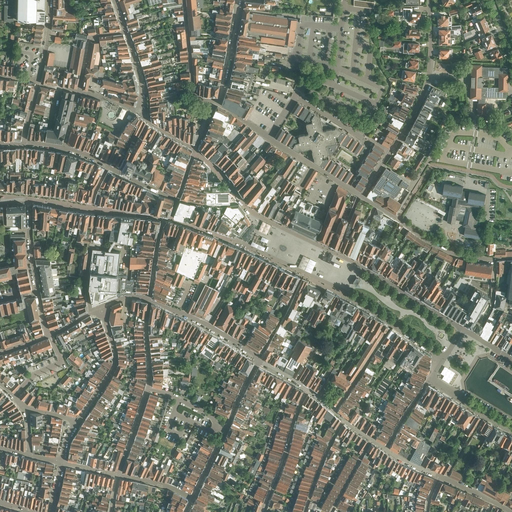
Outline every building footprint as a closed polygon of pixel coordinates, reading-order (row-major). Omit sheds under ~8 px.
[(36,23),(44,23),(44,0),(17,0),(17,12),(16,12),(16,19),(17,19),(17,20),(36,20),(36,23)] [(106,9),(113,8),(110,0),(104,1),(104,9),(102,9),(102,8),(98,8),(99,11),(105,10),(106,10),(106,9)] [(174,9),(182,8),(181,0),(162,0),(161,0),(163,10),(174,8),(174,9)] [(187,9),(195,8),(203,7),(203,1),(186,2),(187,9)] [(271,4),(265,3),(245,1),(244,7),(256,8),(271,9),(271,4)] [(134,7),(133,4),(133,3),(121,7),(124,15),(134,12),(139,10),(138,9),(135,10),(134,7)] [(479,15),(478,13),(482,11),(479,4),(467,9),(468,11),(470,14),(473,13),(473,15),(472,16),(473,18),(479,15)] [(64,8),(53,8),(53,15),(66,16),(66,8),(64,8)] [(177,18),(183,17),(182,8),(174,9),(174,12),(176,12),(176,15),(174,15),(174,17),(176,17),(177,16),(177,18)] [(241,23),(295,31),(297,20),(288,19),(249,13),(249,9),(243,9),(241,23)] [(126,20),(142,16),(141,12),(139,13),(133,15),(133,14),(139,12),(139,10),(134,12),(124,15),(126,20)] [(419,17),(420,13),(408,12),(407,12),(404,12),(404,16),(409,16),(408,21),(412,21),(412,23),(416,23),(416,21),(419,21),(419,20),(420,19),(420,17),(419,17)] [(230,22),(232,16),(216,13),(215,16),(213,16),(212,19),(215,20),(215,19),(217,20),(230,22)] [(189,29),(196,29),(200,28),(200,24),(203,24),(202,19),(200,19),(199,15),(196,15),(188,16),(189,29)] [(449,17),(445,17),(444,15),(439,16),(439,17),(438,17),(438,26),(450,25),(450,20),(449,17)] [(127,24),(138,22),(137,18),(143,17),(142,16),(126,20),(127,24)] [(476,28),(486,23),(484,17),(482,18),(481,16),(475,18),(471,20),(472,22),(475,21),(475,22),(476,25),(475,26),(476,28)] [(57,26),(58,20),(53,20),(52,25),(51,30),(59,31),(63,32),(63,28),(66,29),(67,24),(64,24),(63,27),(57,26)] [(229,28),(230,22),(217,20),(216,25),(229,28)] [(129,30),(139,27),(139,26),(138,22),(127,24),(129,30)] [(293,46),(295,31),(241,23),(239,35),(249,36),(256,37),(261,38),(260,41),(284,44),(293,46)] [(479,36),(484,34),(488,32),(487,30),(489,29),(486,23),(476,28),(476,30),(478,29),(480,33),(478,34),(479,36)] [(439,37),(454,36),(454,30),(448,30),(448,27),(444,27),(444,29),(439,29),(439,37)] [(133,39),(150,34),(150,33),(150,31),(146,32),(144,28),(143,29),(143,30),(131,33),(133,39)] [(419,37),(420,37),(420,35),(420,33),(419,33),(419,31),(418,31),(418,28),(406,28),(406,34),(407,34),(407,37),(412,37),(412,40),(416,40),(416,37),(419,37)] [(184,31),(176,32),(177,40),(185,39),(184,31)] [(135,44),(155,39),(153,40),(153,38),(150,39),(149,36),(150,36),(150,34),(133,39),(135,44)] [(484,43),(493,39),(491,34),(485,36),(484,34),(479,36),(476,37),(478,42),(483,40),(484,43)] [(114,41),(114,40),(113,36),(99,37),(100,46),(106,45),(106,42),(114,41)] [(226,46),(228,39),(219,37),(218,43),(217,43),(217,41),(216,41),(216,40),(214,40),(214,43),(226,46)] [(84,48),(86,41),(77,39),(77,40),(76,44),(75,44),(73,43),(73,45),(75,46),(75,47),(76,47),(76,46),(84,48)] [(152,47),(156,46),(154,43),(156,42),(155,39),(135,44),(138,52),(146,50),(146,48),(152,47)] [(178,47),(179,47),(186,46),(185,39),(177,40),(178,47)] [(214,43),(214,40),(212,39),(210,39),(208,39),(208,41),(210,41),(211,41),(211,44),(210,47),(226,50),(226,46),(214,43)] [(493,39),(484,43),(485,46),(482,47),(483,50),(496,45),(493,39)] [(260,43),(255,42),(238,40),(237,45),(241,46),(251,47),(251,48),(251,49),(254,50),(254,51),(255,51),(256,50),(258,51),(258,50),(265,51),(265,52),(265,49),(259,48),(260,43)] [(418,47),(418,44),(408,43),(403,43),(403,45),(400,44),(400,41),(392,41),(392,46),(400,47),(400,46),(403,47),(403,53),(407,54),(415,54),(415,51),(418,51),(418,50),(419,49),(419,48),(418,47)] [(89,50),(99,52),(98,43),(91,42),(89,50)] [(76,46),(76,47),(71,71),(73,71),(72,72),(75,73),(79,74),(84,48),(76,46)] [(153,52),(152,47),(146,48),(146,50),(138,52),(139,55),(147,53),(151,52),(153,52)] [(226,50),(210,47),(209,47),(209,50),(211,50),(211,53),(212,53),(212,55),(211,56),(224,59),(226,50)] [(452,49),(449,49),(439,49),(439,53),(439,54),(438,54),(438,57),(439,57),(439,58),(448,58),(448,54),(450,54),(452,54),(452,49)] [(500,52),(499,53),(497,49),(490,52),(492,56),(491,56),(493,60),(496,59),(497,60),(498,59),(498,58),(502,56),(500,52)] [(211,56),(212,55),(208,54),(199,51),(199,53),(206,55),(205,57),(207,57),(206,60),(223,63),(224,60),(224,59),(211,56)] [(142,65),(159,61),(158,58),(160,58),(159,55),(152,57),(140,60),(142,65)] [(258,59),(254,58),(251,58),(245,57),(235,56),(234,61),(250,63),(257,64),(263,65),(264,61),(257,60),(258,59)] [(418,60),(416,60),(416,59),(411,58),(411,59),(408,59),(408,62),(406,62),(405,66),(417,68),(417,67),(418,67),(419,66),(418,64),(417,64),(418,60)] [(158,67),(162,66),(160,60),(159,61),(142,65),(144,71),(158,67)] [(250,66),(250,63),(234,61),(233,69),(245,71),(252,72),(258,73),(259,67),(250,66)] [(204,67),(197,65),(193,64),(193,66),(193,70),(199,70),(198,72),(202,73),(204,68),(204,67)] [(211,65),(210,67),(213,68),(212,69),(211,73),(216,73),(216,76),(221,77),(221,75),(222,71),(222,69),(222,68),(212,65),(211,65)] [(485,103),(485,97),(506,98),(506,91),(507,91),(508,73),(506,73),(507,67),(481,66),(481,65),(471,65),(470,98),(478,98),(478,103),(477,103),(477,114),(485,114),(485,103)] [(86,67),(85,75),(90,76),(97,77),(98,72),(99,70),(99,69),(98,69),(93,68),(86,67)] [(202,73),(202,74),(203,74),(203,73),(209,74),(208,78),(210,78),(212,78),(220,80),(221,78),(221,77),(216,76),(216,73),(211,73),(210,72),(210,68),(204,68),(202,73)] [(251,78),(252,72),(245,71),(233,69),(231,73),(251,78)] [(405,70),(404,70),(402,70),(401,78),(403,78),(403,79),(413,80),(413,79),(415,79),(415,77),(414,76),(415,72),(405,70)] [(57,85),(65,86),(68,72),(64,71),(63,76),(61,76),(61,80),(59,79),(58,82),(57,85)] [(76,88),(79,74),(75,73),(74,78),(73,78),(71,87),(76,88)] [(250,83),(251,78),(231,73),(230,78),(250,83)] [(85,75),(82,89),(91,91),(93,86),(88,85),(90,76),(85,75)] [(199,75),(193,75),(194,78),(194,80),(194,83),(198,83),(200,83),(200,80),(200,78),(202,78),(203,75),(199,75)] [(162,79),(147,83),(148,86),(165,82),(165,80),(170,79),(170,76),(167,76),(167,77),(164,78),(164,79),(162,79)] [(102,79),(101,86),(138,94),(138,87),(137,81),(127,81),(127,80),(122,80),(120,80),(118,80),(113,77),(112,80),(114,81),(114,82),(102,79)] [(212,78),(210,96),(217,96),(218,91),(220,81),(220,80),(212,78)] [(249,87),(250,83),(230,78),(229,82),(249,87)] [(176,90),(180,89),(180,86),(184,85),(182,81),(172,83),(173,89),(176,88),(176,90)] [(247,92),(249,87),(229,82),(228,87),(247,92)] [(414,94),(415,94),(416,93),(417,91),(416,90),(417,87),(408,85),(408,84),(402,82),(401,86),(404,87),(403,90),(406,91),(406,92),(410,93),(409,95),(413,97),(414,94)] [(164,90),(168,89),(168,88),(165,88),(164,85),(148,88),(150,93),(165,92),(164,90)] [(30,99),(34,87),(22,86),(21,93),(24,94),(24,97),(30,99)] [(429,92),(438,97),(439,94),(444,96),(445,94),(432,87),(429,92)] [(48,88),(46,94),(46,96),(53,97),(55,89),(48,88)] [(226,93),(241,97),(245,98),(246,96),(242,95),(243,92),(227,88),(226,93)] [(172,96),(177,95),(177,93),(176,94),(175,92),(172,93),(169,94),(168,94),(167,90),(168,90),(168,89),(164,90),(165,92),(150,93),(150,100),(166,97),(171,96),(172,96)] [(107,90),(105,96),(118,101),(120,94),(107,90)] [(46,96),(46,94),(39,92),(37,99),(43,100),(42,101),(45,102),(45,100),(46,96)] [(401,100),(410,105),(410,104),(411,104),(412,102),(413,98),(401,92),(400,95),(403,96),(401,100)] [(444,100),(438,97),(429,92),(426,98),(439,104),(441,105),(444,100)] [(29,104),(30,99),(24,97),(24,94),(21,93),(21,94),(23,94),(22,98),(21,100),(20,99),(20,97),(19,97),(18,101),(21,102),(29,104)] [(245,101),(241,99),(241,97),(226,93),(222,104),(235,112),(239,114),(245,101)] [(125,103),(127,95),(122,94),(120,94),(118,101),(125,103)] [(135,107),(137,98),(127,95),(125,103),(135,107)] [(73,101),(67,99),(61,98),(57,115),(55,126),(47,124),(45,140),(62,143),(65,132),(69,117),(73,101)] [(438,106),(439,104),(426,98),(423,103),(432,108),(434,103),(436,104),(436,105),(438,106)] [(50,104),(45,102),(42,101),(43,100),(37,99),(36,103),(38,104),(45,106),(50,107),(50,104)] [(246,119),(253,106),(245,101),(239,114),(246,119)] [(280,128),(275,137),(291,147),(298,152),(299,151),(299,150),(302,150),(308,149),(308,148),(309,148),(311,149),(312,151),(311,151),(313,157),(314,160),(313,161),(347,183),(347,182),(353,173),(328,157),(328,155),(329,154),(330,154),(332,153),(333,152),(334,151),(335,149),(335,148),(336,147),(336,145),(336,144),(336,142),(338,142),(358,154),(358,153),(362,155),(367,148),(363,146),(364,145),(335,126),(334,128),(332,128),(320,120),(319,119),(320,117),(309,109),(297,102),(291,112),(305,121),(308,132),(307,134),(304,134),(298,135),(298,136),(295,136),(280,128)] [(397,110),(399,111),(406,115),(409,109),(402,105),(399,103),(397,105),(401,107),(400,108),(399,107),(397,107),(396,109),(397,110)] [(434,109),(432,108),(423,103),(421,109),(431,114),(435,116),(436,114),(433,112),(434,109)] [(223,114),(226,116),(228,117),(229,113),(217,106),(215,110),(223,114)] [(399,111),(397,110),(395,109),(392,115),(396,117),(403,120),(406,115),(399,111)] [(428,120),(431,114),(421,109),(418,114),(426,118),(428,120)] [(166,129),(172,133),(171,119),(165,120),(164,110),(160,111),(160,113),(160,116),(161,118),(162,127),(166,129)] [(225,117),(226,116),(223,114),(215,110),(212,116),(228,122),(229,119),(225,117)] [(93,117),(89,116),(83,114),(76,113),(73,123),(78,125),(83,126),(89,128),(91,121),(92,118),(93,117)] [(462,117),(455,113),(453,118),(459,121),(462,117)] [(190,118),(190,142),(195,144),(198,134),(195,134),(195,131),(195,123),(191,124),(190,118),(190,115),(187,115),(187,114),(186,114),(186,118),(186,120),(187,120),(187,118),(190,118)] [(424,123),(426,118),(418,114),(415,119),(427,126),(428,126),(428,125),(426,123),(426,124),(424,123)] [(129,121),(130,121),(136,125),(141,119),(136,115),(129,121)] [(231,124),(228,122),(212,116),(210,123),(225,128),(231,131),(233,128),(235,128),(238,131),(244,124),(236,118),(234,120),(232,123),(231,124)] [(401,124),(403,122),(392,116),(389,122),(399,128),(399,127),(400,127),(401,126),(401,125),(401,124)] [(16,127),(16,128),(20,128),(20,130),(22,130),(23,128),(23,125),(25,118),(20,117),(20,119),(12,117),(11,118),(11,119),(12,119),(12,120),(11,123),(17,124),(16,127)] [(162,127),(161,118),(153,117),(151,117),(151,122),(162,127)] [(132,132),(136,135),(143,121),(141,119),(136,125),(134,129),(132,132)] [(424,131),(427,126),(415,119),(412,125),(423,131),(424,131)] [(128,122),(125,127),(131,131),(131,130),(133,128),(134,129),(136,125),(130,121),(129,122),(128,122)] [(139,136),(146,123),(143,121),(136,135),(139,136)] [(145,140),(152,127),(149,125),(146,123),(139,136),(145,140)] [(227,137),(231,131),(225,128),(210,123),(209,129),(222,135),(223,135),(221,137),(225,139),(227,136),(227,137)] [(241,133),(247,126),(244,124),(238,131),(241,133)] [(76,146),(83,126),(78,125),(77,127),(77,128),(72,145),(76,146)] [(383,126),(396,134),(399,129),(392,125),(391,127),(388,125),(387,127),(384,125),(383,126)] [(421,134),(423,131),(412,125),(409,130),(418,134),(422,137),(423,135),(421,134)] [(86,134),(89,128),(83,126),(76,146),(80,148),(85,136),(86,134)] [(246,132),(249,128),(247,126),(241,133),(243,135),(246,132)] [(394,139),(396,134),(383,126),(382,127),(387,131),(388,132),(386,134),(394,139)] [(72,145),(77,128),(72,127),(67,144),(72,145)] [(131,131),(125,127),(122,131),(129,135),(130,133),(131,131)] [(148,147),(158,131),(152,127),(145,140),(144,141),(146,143),(145,145),(148,147)] [(99,142),(100,141),(100,139),(101,138),(100,138),(101,137),(98,135),(100,129),(96,128),(95,130),(94,129),(90,139),(95,140),(99,142)] [(222,135),(209,129),(208,129),(206,134),(219,140),(221,137),(223,135),(222,135)] [(417,135),(418,134),(409,130),(406,135),(415,140),(417,141),(418,139),(416,138),(417,135)] [(128,135),(129,135),(122,131),(119,137),(125,141),(126,141),(126,140),(127,138),(128,136),(129,135),(128,135)] [(147,151),(151,153),(162,133),(158,131),(148,147),(148,148),(146,148),(145,150),(147,150),(147,151)] [(251,142),(258,135),(254,131),(250,135),(234,153),(222,168),(225,172),(240,155),(243,152),(247,147),(249,145),(251,142)] [(234,153),(250,135),(246,132),(243,135),(235,145),(230,149),(234,153)] [(156,148),(153,154),(156,156),(167,136),(163,134),(163,135),(159,142),(156,148)] [(217,142),(219,140),(206,134),(203,139),(209,142),(210,139),(217,142)] [(391,143),(394,139),(386,134),(385,137),(382,135),(381,137),(391,143)] [(253,152),(255,150),(257,148),(264,140),(258,135),(251,142),(254,145),(250,150),(253,152)] [(413,144),(415,140),(406,135),(403,141),(412,145),(411,146),(418,150),(419,147),(413,144)] [(86,150),(90,139),(85,136),(80,148),(86,150)] [(122,150),(116,164),(117,165),(122,167),(130,172),(142,177),(148,166),(146,165),(147,165),(146,163),(142,161),(146,154),(141,151),(139,150),(142,145),(144,141),(145,141),(145,140),(139,136),(132,148),(129,146),(126,152),(122,150)] [(161,156),(170,138),(167,136),(156,156),(159,157),(163,159),(164,157),(161,156)] [(229,139),(227,137),(227,136),(225,139),(221,137),(219,140),(217,142),(205,155),(208,157),(214,162),(226,149),(228,152),(230,149),(235,145),(232,142),(228,147),(225,145),(225,144),(229,139)] [(391,143),(381,137),(378,142),(388,148),(391,143)] [(117,140),(116,145),(120,147),(123,148),(124,149),(126,144),(125,143),(126,142),(119,138),(117,140)] [(166,154),(173,140),(170,138),(161,156),(164,157),(165,157),(163,156),(164,153),(166,154)] [(89,151),(95,140),(90,139),(86,150),(89,151)] [(201,150),(209,142),(203,139),(200,144),(199,147),(199,148),(201,150)] [(205,155),(217,142),(210,139),(209,142),(201,150),(205,155)] [(94,153),(99,142),(95,140),(89,151),(93,153),(94,153)] [(111,142),(106,140),(105,140),(104,143),(100,141),(99,142),(94,153),(98,156),(103,146),(105,147),(106,145),(108,146),(108,145),(109,145),(111,142)] [(173,155),(175,152),(179,143),(173,140),(166,154),(167,154),(165,157),(167,157),(169,153),(173,155)] [(180,150),(182,145),(179,143),(175,152),(189,159),(190,155),(180,150)] [(367,178),(366,177),(384,149),(374,143),(357,170),(356,169),(355,171),(358,173),(350,184),(360,190),(367,178)] [(399,148),(409,154),(410,155),(412,153),(409,151),(410,148),(402,143),(399,148)] [(105,152),(108,146),(106,145),(105,147),(103,146),(98,156),(102,158),(105,152)] [(180,150),(190,155),(191,151),(182,145),(180,150)] [(271,154),(276,148),(272,146),(267,152),(271,155),(271,154)] [(109,161),(116,164),(122,150),(123,148),(120,147),(119,149),(115,147),(109,161)] [(278,156),(282,152),(276,148),(271,154),(277,157),(277,156),(278,156)] [(409,154),(399,148),(396,152),(394,157),(397,158),(398,156),(400,157),(400,158),(403,160),(404,157),(406,158),(409,154)] [(10,163),(9,149),(4,149),(4,160),(4,171),(6,171),(6,172),(7,172),(10,172),(12,172),(12,169),(8,169),(7,163),(10,163)] [(32,168),(34,149),(29,149),(29,155),(27,155),(27,161),(28,161),(28,168),(32,168),(32,171),(35,171),(37,169),(37,168),(32,168)] [(42,164),(44,150),(38,149),(36,167),(37,167),(37,168),(37,169),(38,169),(39,163),(42,164)] [(234,153),(230,149),(228,152),(226,149),(214,162),(217,164),(222,168),(234,153)] [(52,165),(55,151),(44,150),(42,164),(52,165)] [(62,171),(66,154),(60,152),(57,167),(56,170),(57,170),(62,171)] [(163,159),(163,160),(163,164),(183,173),(185,170),(189,159),(175,152),(173,155),(169,153),(167,157),(165,157),(164,157),(163,159)] [(234,183),(259,157),(253,152),(246,160),(230,177),(234,183)] [(284,161),(289,155),(282,152),(278,156),(284,161)] [(74,171),(79,158),(72,156),(66,154),(62,171),(66,172),(65,176),(69,177),(69,173),(73,174),(74,171)] [(148,166),(142,177),(148,181),(149,181),(155,167),(157,161),(159,157),(156,156),(153,154),(152,154),(148,160),(151,161),(149,166),(148,166)] [(236,186),(264,156),(261,154),(259,157),(234,183),(236,186)] [(230,177),(246,160),(240,155),(225,172),(230,177)] [(279,173),(284,177),(294,163),(296,159),(290,155),(289,155),(284,161),(276,171),(279,173)] [(268,160),(264,156),(236,186),(238,190),(254,173),(256,174),(266,161),(268,160)] [(400,168),(403,163),(394,157),(389,164),(396,169),(398,166),(400,168)] [(79,158),(75,168),(79,169),(80,170),(84,160),(79,158)] [(84,172),(89,162),(84,160),(80,170),(79,169),(77,175),(80,177),(82,172),(82,171),(84,172)] [(205,168),(209,166),(203,161),(201,164),(200,166),(192,164),(190,168),(206,170),(205,168)] [(244,198),(259,180),(269,168),(268,168),(271,165),(266,161),(256,174),(254,173),(238,190),(244,198)] [(90,173),(94,164),(89,162),(84,172),(83,175),(85,176),(85,177),(83,182),(84,183),(85,183),(86,180),(88,177),(90,173)] [(94,176),(99,166),(94,164),(90,173),(93,174),(92,175),(94,176)] [(182,177),(183,173),(163,164),(162,167),(169,170),(170,170),(171,170),(171,172),(182,177)] [(97,175),(100,176),(104,169),(99,166),(94,176),(96,177),(97,175)] [(188,173),(207,176),(205,172),(210,169),(209,166),(205,168),(206,170),(190,168),(188,173)] [(158,186),(163,176),(164,174),(158,171),(159,169),(155,167),(149,181),(158,186)] [(371,188),(371,189),(378,194),(378,193),(382,196),(384,193),(389,196),(392,194),(395,195),(401,186),(406,188),(409,184),(397,175),(397,174),(390,169),(389,171),(386,168),(381,174),(376,182),(372,189),(371,188)] [(304,187),(307,189),(310,184),(317,172),(314,169),(307,181),(307,182),(304,187)] [(19,171),(16,171),(14,171),(14,172),(12,172),(10,172),(10,176),(16,176),(16,179),(18,179),(18,182),(17,186),(14,186),(14,191),(24,192),(24,178),(20,178),(20,172),(19,172),(19,171)] [(109,178),(111,172),(108,171),(100,186),(105,189),(106,187),(105,187),(106,186),(105,185),(107,182),(109,178)] [(278,185),(284,177),(279,173),(276,171),(268,181),(272,185),(268,189),(266,187),(262,192),(265,194),(256,208),(262,212),(279,186),(278,185)] [(128,194),(129,193),(132,183),(117,175),(112,173),(111,172),(109,178),(107,182),(105,185),(106,186),(105,187),(106,187),(105,189),(109,191),(112,184),(119,187),(118,189),(120,190),(121,190),(124,191),(128,193),(128,194)] [(181,181),(182,177),(171,172),(169,175),(181,181)] [(97,184),(100,176),(97,175),(96,177),(94,176),(92,175),(89,181),(91,182),(89,186),(89,187),(90,188),(93,182),(97,184)] [(179,184),(181,181),(169,175),(169,176),(167,176),(167,177),(169,178),(168,180),(176,183),(177,183),(179,184)] [(169,178),(167,177),(166,178),(163,176),(158,186),(164,189),(173,194),(175,194),(176,194),(177,192),(179,184),(177,183),(176,183),(168,180),(169,178)] [(38,193),(39,183),(37,183),(37,181),(34,181),(34,179),(31,179),(30,193),(38,193)] [(265,213),(287,180),(286,179),(281,187),(279,186),(262,212),(265,213)] [(247,201),(262,182),(259,180),(244,198),(247,201)] [(283,194),(290,182),(287,180),(265,213),(269,216),(270,216),(283,194)] [(17,186),(18,182),(15,182),(15,181),(10,181),(10,191),(14,191),(14,186),(17,186)] [(75,200),(78,183),(68,181),(68,182),(65,198),(75,200)] [(84,202),(85,194),(86,189),(84,188),(84,187),(81,186),(83,182),(81,181),(81,183),(80,189),(78,200),(84,202)] [(250,204),(259,193),(265,185),(262,182),(247,201),(250,204)] [(278,220),(294,191),(293,191),(296,186),(290,182),(283,194),(286,197),(274,218),(278,220)] [(47,195),(49,184),(46,183),(46,184),(39,183),(38,193),(39,194),(47,195)] [(137,200),(138,199),(143,187),(132,183),(129,193),(131,194),(131,196),(132,196),(132,198),(132,200),(130,200),(126,200),(127,198),(126,197),(128,193),(124,191),(123,195),(124,196),(123,200),(124,201),(126,201),(124,209),(135,211),(140,212),(142,202),(141,201),(140,203),(134,202),(134,199),(137,200)] [(465,189),(465,191),(463,191),(464,186),(445,183),(443,195),(454,197),(452,205),(451,205),(448,222),(455,223),(456,219),(464,221),(464,226),(466,226),(464,235),(481,238),(482,231),(476,230),(478,219),(477,219),(479,206),(480,204),(485,205),(486,195),(470,192),(468,192),(468,190),(465,189)] [(89,187),(89,186),(88,185),(87,189),(86,189),(85,194),(92,195),(93,191),(94,189),(90,188),(89,187)] [(209,190),(204,188),(202,188),(202,189),(185,185),(184,188),(206,193),(208,193),(209,190)] [(338,186),(317,238),(324,241),(344,189),(338,186)] [(156,203),(158,195),(143,187),(138,199),(152,202),(156,203)] [(208,193),(206,193),(184,188),(183,191),(203,196),(205,197),(206,197),(210,197),(210,194),(208,193)] [(330,244),(340,218),(348,198),(345,196),(348,192),(344,189),(324,241),(330,244)] [(377,195),(378,194),(378,193),(371,189),(366,196),(373,201),(377,195)] [(202,200),(203,196),(183,191),(180,198),(186,200),(203,204),(210,205),(211,202),(206,201),(202,200)] [(295,203),(300,195),(298,194),(297,195),(296,195),(297,193),(294,191),(278,220),(281,221),(293,201),(295,203)] [(250,204),(256,208),(265,194),(262,192),(260,194),(259,193),(250,204)] [(112,207),(115,194),(115,193),(113,193),(113,194),(112,194),(111,196),(112,196),(112,199),(109,198),(108,197),(106,206),(112,207)] [(270,216),(274,218),(286,197),(283,194),(270,216)] [(159,215),(162,202),(164,197),(158,195),(156,203),(152,202),(149,213),(153,213),(159,215)] [(288,225),(288,224),(296,209),(301,201),(303,197),(300,195),(295,203),(293,201),(281,221),(288,225)] [(379,205),(384,198),(380,195),(379,197),(377,195),(373,201),(379,205)] [(401,204),(389,196),(387,199),(383,207),(395,214),(401,204)] [(162,202),(172,205),(173,200),(171,199),(170,199),(164,197),(162,202)] [(149,213),(152,202),(138,199),(137,200),(141,201),(142,202),(140,212),(149,213)] [(185,215),(190,204),(189,203),(179,201),(174,212),(173,216),(174,218),(182,220),(183,215),(185,215)] [(296,209),(288,224),(288,225),(287,226),(315,239),(315,238),(322,221),(321,221),(322,219),(323,219),(326,213),(320,210),(320,211),(318,210),(320,207),(307,201),(306,203),(301,201),(296,209)] [(169,216),(172,205),(162,202),(159,215),(166,217),(169,216)] [(196,224),(203,206),(195,204),(193,204),(193,205),(190,204),(185,215),(183,215),(182,220),(196,224)] [(221,217),(214,230),(225,234),(228,235),(229,235),(235,237),(236,234),(239,236),(247,226),(251,224),(245,214),(245,213),(239,204),(238,204),(229,205),(227,205),(223,213),(224,213),(222,215),(222,216),(221,217)] [(7,207),(6,207),(6,214),(6,226),(17,226),(18,226),(25,226),(25,214),(25,205),(24,205),(16,206),(7,207)] [(50,219),(52,207),(47,207),(40,206),(39,218),(37,228),(45,230),(47,219),(50,219)] [(208,210),(208,208),(203,206),(196,224),(201,225),(208,210)] [(204,226),(211,212),(210,211),(211,207),(209,206),(208,208),(208,210),(201,225),(204,226)] [(57,224),(60,209),(52,207),(50,219),(47,219),(45,230),(48,230),(49,223),(57,224)] [(65,223),(68,210),(60,209),(57,224),(57,227),(60,228),(61,225),(61,224),(61,222),(65,223)] [(222,216),(222,215),(219,214),(220,213),(220,209),(217,209),(216,210),(216,211),(218,213),(211,228),(214,230),(221,217),(222,216)] [(357,220),(360,211),(355,209),(349,225),(351,226),(355,227),(357,220)] [(379,221),(383,213),(376,209),(372,218),(379,221)] [(68,231),(73,211),(68,210),(65,223),(64,228),(67,228),(65,236),(67,237),(68,231)] [(74,232),(78,212),(73,211),(68,231),(74,232)] [(207,227),(211,228),(218,213),(216,211),(216,212),(216,213),(216,214),(214,214),(207,227)] [(80,226),(83,213),(78,212),(74,232),(73,233),(73,235),(76,235),(77,226),(80,226)] [(207,227),(214,214),(215,213),(211,212),(204,226),(207,227)] [(87,226),(89,214),(83,213),(80,226),(79,230),(79,234),(77,239),(83,241),(87,241),(90,242),(91,233),(86,232),(87,229),(86,229),(87,226)] [(342,214),(330,244),(336,247),(348,217),(342,214)] [(104,227),(105,216),(97,215),(95,226),(95,229),(94,235),(93,241),(94,243),(102,244),(103,236),(101,236),(100,237),(98,237),(98,236),(96,235),(96,232),(99,233),(99,232),(103,233),(104,227)] [(105,216),(104,227),(104,230),(110,231),(113,216),(105,216)] [(116,240),(121,217),(113,216),(111,228),(109,239),(116,241),(116,240)] [(124,242),(128,217),(121,217),(116,240),(124,242)] [(139,227),(140,219),(128,217),(124,242),(131,243),(133,236),(129,236),(130,231),(134,231),(134,232),(137,233),(138,227),(139,227)] [(144,229),(146,219),(140,219),(139,227),(138,227),(137,233),(136,235),(138,236),(140,230),(141,229),(144,229)] [(149,235),(152,220),(146,219),(144,229),(143,235),(149,235)] [(142,240),(155,241),(156,236),(159,225),(160,221),(152,220),(149,235),(143,235),(142,235),(142,236),(142,240)] [(363,222),(357,220),(355,227),(350,238),(344,251),(349,254),(362,224),(363,222)] [(168,240),(172,222),(168,221),(168,223),(166,223),(163,228),(161,237),(168,240)] [(172,248),(180,225),(172,222),(168,240),(167,243),(170,245),(169,246),(169,247),(172,248)] [(360,243),(362,239),(364,234),(365,232),(368,226),(362,224),(349,254),(355,257),(360,243)] [(180,241),(185,227),(180,225),(172,248),(178,250),(180,241)] [(350,230),(351,226),(349,225),(344,237),(345,237),(344,240),(342,240),(340,239),(337,248),(338,249),(344,251),(350,238),(347,236),(347,235),(348,236),(349,233),(350,233),(351,230),(350,230)] [(182,255),(191,229),(185,227),(180,241),(178,250),(178,251),(178,252),(177,254),(182,255)] [(182,273),(198,231),(191,229),(182,255),(179,264),(176,271),(182,273)] [(416,236),(408,230),(405,235),(412,241),(416,236)] [(189,276),(205,234),(198,231),(182,273),(185,275),(189,276)] [(202,264),(213,236),(205,234),(189,276),(193,278),(200,263),(202,264)] [(208,262),(218,239),(213,236),(202,264),(200,263),(193,278),(194,279),(193,282),(198,284),(199,281),(204,270),(207,264),(208,262)] [(423,246),(425,242),(420,239),(416,236),(413,241),(422,247),(422,246),(423,246)] [(167,243),(168,240),(161,237),(160,243),(169,246),(170,245),(167,243)] [(212,264),(222,241),(218,239),(208,262),(212,264)] [(370,266),(375,256),(379,247),(369,242),(362,239),(360,243),(355,257),(370,266)] [(90,242),(87,241),(86,245),(83,247),(79,274),(80,275),(85,276),(86,265),(87,257),(88,253),(89,244),(89,242),(90,242)] [(217,268),(228,243),(222,241),(212,264),(211,265),(217,268)] [(422,246),(422,247),(421,248),(425,251),(427,248),(428,249),(431,245),(425,242),(423,246),(422,246)] [(136,244),(134,244),(131,243),(130,247),(136,248),(136,249),(139,250),(153,252),(154,246),(143,245),(140,245),(140,244),(136,243),(136,244)] [(169,247),(169,246),(160,243),(159,248),(169,251),(177,254),(178,252),(172,250),(169,249),(169,247)] [(223,270),(234,246),(228,243),(217,268),(213,277),(218,279),(223,270)] [(384,260),(388,253),(391,249),(387,247),(387,246),(385,245),(381,243),(379,247),(375,256),(384,260)] [(494,247),(496,247),(496,243),(487,243),(487,253),(493,253),(494,247)] [(34,248),(35,256),(40,256),(40,253),(42,253),(42,245),(39,246),(35,246),(35,248),(34,248)] [(236,258),(240,248),(234,246),(223,270),(218,279),(216,285),(214,289),(205,284),(196,301),(190,313),(204,318),(207,312),(208,313),(213,302),(214,302),(219,291),(222,285),(228,275),(229,273),(229,272),(236,258)] [(66,261),(72,262),(75,249),(69,248),(66,261)] [(240,260),(244,250),(240,248),(236,258),(229,272),(233,274),(238,266),(237,266),(240,260)] [(133,280),(131,279),(126,279),(127,276),(124,275),(124,273),(123,273),(123,270),(118,269),(120,252),(92,249),(89,272),(90,273),(88,288),(92,305),(120,294),(120,293),(125,293),(131,292),(132,284),(132,283),(133,280)] [(238,276),(250,253),(244,250),(240,260),(237,266),(238,266),(233,274),(237,276),(237,277),(236,279),(238,277),(238,276)] [(170,256),(167,255),(158,252),(157,256),(158,257),(158,260),(165,261),(165,259),(169,260),(170,256)] [(393,280),(406,262),(406,261),(403,259),(401,258),(403,254),(401,252),(401,253),(398,258),(395,262),(390,269),(386,276),(387,276),(393,280)] [(245,280),(258,257),(254,255),(250,253),(238,276),(238,277),(236,279),(232,287),(229,292),(233,294),(236,291),(239,292),(239,291),(244,283),(245,280)] [(382,274),(393,256),(391,255),(391,254),(388,253),(384,260),(378,271),(382,274)] [(453,257),(446,253),(444,259),(443,259),(450,263),(453,257)] [(175,262),(177,255),(174,254),(171,263),(167,261),(167,262),(174,265),(175,262)] [(313,265),(314,262),(301,256),(300,259),(313,265)] [(378,271),(384,260),(375,256),(370,266),(378,271)] [(395,262),(398,258),(396,256),(394,259),(392,258),(393,256),(382,274),(386,276),(390,269),(395,262)] [(152,258),(135,257),(130,257),(129,269),(136,269),(151,268),(152,258)] [(251,282),(263,260),(258,257),(245,280),(244,283),(239,291),(239,292),(242,293),(241,294),(239,297),(242,298),(245,292),(248,287),(250,284),(251,282)] [(16,272),(27,269),(26,267),(27,266),(26,259),(15,260),(15,264),(9,265),(11,273),(16,272)] [(405,278),(413,269),(417,262),(414,259),(413,260),(410,265),(406,262),(393,280),(401,285),(405,278)] [(455,264),(454,265),(464,267),(466,261),(458,259),(455,264)] [(174,265),(167,262),(167,263),(158,260),(157,263),(157,264),(175,271),(176,271),(179,264),(175,262),(174,265)] [(252,295),(252,294),(255,289),(256,287),(261,276),(269,262),(263,260),(251,282),(250,284),(248,287),(245,292),(242,298),(248,301),(250,297),(251,297),(252,295)] [(405,287),(423,261),(416,271),(413,269),(405,278),(401,285),(405,287)] [(411,291),(425,272),(422,270),(427,264),(423,261),(405,287),(406,288),(411,291)] [(473,261),(467,261),(465,273),(491,276),(493,265),(488,264),(488,263),(485,263),(475,262),(475,261),(473,261)] [(504,269),(506,269),(506,261),(503,261),(497,261),(497,273),(504,273),(504,269)] [(261,285),(272,264),(269,262),(261,276),(263,277),(260,283),(260,284),(261,285)] [(174,274),(175,271),(157,264),(156,271),(163,274),(163,272),(165,273),(166,270),(168,272),(174,274)] [(270,278),(276,266),(272,264),(261,285),(259,289),(259,290),(262,291),(261,293),(263,294),(265,290),(264,290),(266,287),(269,281),(270,278)] [(12,277),(11,273),(9,265),(2,267),(5,278),(12,277)] [(213,277),(217,268),(211,265),(208,274),(213,277)] [(271,282),(279,267),(276,266),(270,278),(269,281),(266,287),(268,289),(270,285),(271,282)] [(270,297),(276,285),(284,270),(279,267),(271,282),(274,284),(274,285),(273,285),(272,286),(270,285),(268,289),(264,296),(265,297),(264,298),(268,301),(270,298),(271,299),(271,298),(270,297)] [(17,278),(29,276),(27,269),(16,272),(17,278)] [(284,295),(286,290),(294,275),(289,273),(284,270),(276,285),(281,288),(280,290),(281,291),(279,296),(281,297),(282,294),(284,295)] [(431,304),(441,289),(442,287),(437,284),(439,280),(435,278),(437,275),(438,275),(439,275),(441,272),(438,270),(434,277),(430,284),(421,298),(431,304)] [(185,275),(182,273),(176,271),(175,271),(174,274),(173,277),(163,274),(156,271),(156,275),(180,286),(185,275)] [(415,294),(427,274),(425,272),(411,291),(415,294)] [(421,298),(430,284),(426,281),(430,275),(427,274),(415,294),(421,298)] [(179,288),(180,286),(156,275),(155,279),(174,288),(174,286),(179,288)] [(228,275),(222,285),(226,287),(229,281),(230,282),(232,277),(228,275)] [(286,290),(291,293),(292,291),(295,286),(298,279),(299,277),(294,275),(286,290)] [(19,285),(30,283),(29,276),(17,278),(19,285)] [(294,297),(289,305),(295,308),(307,284),(308,281),(302,278),(297,288),(294,297)] [(362,278),(356,278),(354,283),(356,287),(361,287),(364,283),(362,278)] [(175,288),(174,288),(155,279),(154,283),(169,291),(170,290),(170,289),(174,290),(175,288)] [(30,283),(19,285),(20,292),(32,290),(30,283)] [(147,292),(149,284),(132,283),(132,284),(133,284),(133,288),(133,292),(136,292),(147,292)] [(173,292),(170,290),(169,291),(154,283),(153,288),(166,294),(167,293),(167,292),(172,294),(173,292)] [(84,284),(79,284),(74,284),(74,285),(71,285),(71,288),(74,288),(74,293),(85,294),(84,289),(84,284)] [(307,284),(295,308),(301,310),(299,314),(306,317),(311,307),(312,305),(313,306),(320,291),(307,284)] [(439,308),(450,291),(452,287),(450,286),(449,288),(447,286),(444,291),(441,289),(431,304),(439,308)] [(450,291),(439,308),(443,311),(447,314),(459,321),(470,327),(477,332),(478,332),(478,333),(479,333),(483,327),(483,326),(482,326),(482,325),(479,324),(479,322),(475,320),(489,296),(476,288),(475,287),(475,288),(470,296),(474,299),(468,309),(455,301),(454,304),(450,301),(455,293),(450,291)] [(166,295),(166,294),(153,288),(153,292),(165,298),(165,296),(170,298),(171,297),(166,295)] [(290,296),(291,293),(286,290),(284,295),(282,294),(281,297),(279,299),(286,303),(290,296)] [(327,306),(333,294),(326,290),(321,299),(319,302),(327,306)] [(504,301),(505,292),(496,290),(496,294),(495,299),(495,300),(495,303),(494,307),(493,308),(495,309),(496,309),(496,308),(503,310),(505,301),(504,301)] [(42,299),(52,297),(61,296),(60,293),(56,294),(55,291),(43,293),(41,293),(42,299)] [(167,299),(165,298),(153,292),(151,298),(165,304),(167,299)] [(86,301),(85,294),(74,293),(75,298),(75,299),(71,300),(71,303),(73,302),(76,302),(76,303),(86,301)] [(332,302),(336,295),(333,294),(327,306),(328,306),(330,307),(333,302),(332,302)] [(330,314),(339,297),(336,295),(332,302),(333,302),(330,307),(327,313),(330,314)] [(30,322),(39,319),(34,298),(26,299),(24,296),(16,300),(19,310),(27,306),(30,322)] [(334,322),(345,300),(340,297),(328,318),(334,322)] [(19,310),(16,300),(16,299),(9,301),(12,312),(19,310)] [(190,313),(196,301),(191,299),(186,311),(190,313)] [(345,300),(334,322),(339,325),(342,320),(347,323),(349,320),(349,319),(356,306),(345,300)] [(5,314),(12,312),(9,301),(3,302),(5,314)] [(75,311),(87,306),(86,301),(76,303),(76,302),(73,302),(70,304),(71,305),(74,304),(75,310),(75,311)] [(144,322),(145,318),(146,308),(147,302),(141,301),(138,321),(138,322),(144,322)] [(216,304),(214,302),(213,302),(208,313),(207,312),(204,318),(204,319),(209,322),(213,316),(219,305),(216,303),(216,304)] [(110,324),(122,325),(123,323),(123,320),(119,319),(120,316),(121,312),(116,311),(116,309),(122,307),(120,303),(112,306),(109,320),(110,324)] [(153,324),(156,306),(151,303),(148,323),(153,324)] [(53,307),(44,309),(45,314),(54,312),(53,309),(59,307),(59,306),(60,309),(62,309),(61,304),(57,305),(53,306),(53,307)] [(237,309),(227,304),(224,308),(224,309),(215,325),(220,328),(224,330),(232,317),(236,309),(236,310),(237,309)] [(289,305),(285,314),(291,316),(296,319),(299,314),(301,310),(295,308),(289,305)] [(310,319),(309,321),(314,324),(317,320),(320,321),(321,320),(320,319),(325,309),(318,305),(316,309),(311,320),(310,319)] [(75,311),(75,310),(72,311),(67,313),(69,317),(74,314),(73,313),(75,312),(78,317),(87,311),(87,306),(75,311)] [(345,337),(361,309),(356,306),(349,320),(346,326),(343,324),(340,329),(346,332),(344,334),(343,335),(345,337)] [(215,325),(224,309),(220,307),(215,314),(210,322),(215,325)] [(311,307),(306,317),(310,319),(311,320),(316,309),(312,307),(311,307)] [(493,313),(495,309),(493,308),(493,309),(490,316),(487,320),(494,324),(497,320),(492,317),(494,313),(493,313)] [(279,318),(271,314),(269,313),(270,312),(264,309),(262,312),(264,313),(262,317),(259,315),(258,317),(259,318),(261,319),(262,318),(264,319),(264,320),(274,327),(276,324),(279,318)] [(364,322),(369,314),(361,309),(345,337),(349,340),(356,329),(359,331),(365,323),(364,322)] [(165,324),(168,312),(165,310),(160,325),(160,326),(159,328),(158,335),(160,335),(160,334),(163,335),(165,328),(167,329),(168,326),(165,324)] [(48,323),(56,320),(55,316),(59,315),(58,312),(46,316),(48,323)] [(491,340),(500,326),(503,321),(500,320),(502,316),(503,317),(504,316),(505,317),(507,313),(503,312),(501,316),(498,321),(498,320),(495,325),(495,326),(493,329),(488,338),(491,340)] [(172,327),(176,316),(172,314),(168,326),(167,329),(166,332),(168,333),(170,328),(170,327),(172,327)] [(285,314),(284,317),(291,321),(287,328),(292,332),(294,328),(296,328),(297,326),(298,327),(300,324),(297,323),(295,321),(296,319),(291,316),(285,314)] [(362,335),(373,316),(369,314),(364,322),(365,323),(359,331),(358,333),(362,335)] [(78,323),(81,328),(93,321),(90,316),(78,323)] [(179,332),(183,319),(179,318),(176,316),(172,327),(171,329),(174,330),(179,332)] [(246,326),(250,320),(244,316),(243,319),(242,321),(240,324),(239,325),(233,336),(236,338),(238,338),(241,333),(242,330),(243,331),(246,327),(246,326)] [(371,330),(378,320),(373,316),(362,335),(359,339),(358,341),(361,343),(366,334),(368,330),(369,328),(371,330)] [(232,317),(224,330),(228,333),(235,318),(232,317)] [(284,317),(279,325),(287,329),(287,328),(291,321),(284,317)] [(239,325),(240,324),(242,321),(243,319),(241,318),(237,324),(235,323),(229,333),(233,336),(239,325)] [(270,332),(274,327),(264,320),(264,319),(262,318),(261,319),(259,318),(257,322),(259,324),(270,332)] [(185,331),(190,323),(187,321),(183,319),(179,332),(181,333),(181,334),(182,334),(183,333),(183,332),(184,332),(185,331)] [(252,319),(251,321),(253,322),(251,325),(254,326),(268,335),(270,332),(259,324),(257,322),(252,319)] [(56,320),(48,323),(50,329),(62,325),(61,323),(58,324),(56,320)] [(94,328),(102,324),(100,320),(89,326),(91,329),(92,329),(94,328)] [(379,328),(382,323),(378,320),(371,330),(366,338),(367,338),(366,340),(370,343),(374,336),(378,331),(380,328),(379,328)] [(492,328),(494,324),(487,320),(483,326),(483,327),(479,333),(488,338),(493,329),(492,328)] [(501,333),(505,327),(508,322),(507,321),(505,325),(504,325),(503,327),(500,326),(491,340),(495,343),(501,333)] [(84,333),(81,328),(78,323),(72,327),(75,333),(80,330),(82,334),(84,333)] [(153,327),(153,324),(148,323),(148,328),(148,334),(149,335),(155,335),(158,335),(159,328),(156,328),(153,327)] [(185,338),(193,325),(190,323),(185,331),(184,332),(183,332),(183,333),(182,334),(181,334),(179,338),(184,341),(185,338)] [(355,365),(360,368),(388,326),(382,323),(379,328),(380,328),(378,331),(374,336),(370,343),(355,364),(355,365)] [(29,332),(42,329),(40,324),(33,326),(29,327),(27,327),(29,332)] [(123,330),(122,325),(110,324),(113,335),(122,333),(121,330),(123,330)] [(20,335),(22,342),(29,339),(25,332),(24,328),(23,325),(20,326),(21,329),(19,329),(20,334),(20,335)] [(187,343),(196,326),(193,325),(185,338),(187,339),(185,342),(183,341),(182,345),(185,347),(187,343)] [(279,325),(276,332),(283,336),(287,329),(279,325)] [(511,326),(511,325),(509,329),(505,335),(498,345),(507,350),(511,341),(511,332),(511,331),(511,329),(511,326)] [(192,341),(199,328),(196,326),(187,343),(190,344),(192,341)] [(252,330),(251,330),(254,332),(266,339),(268,335),(254,326),(252,330)] [(76,335),(75,333),(72,327),(65,331),(70,340),(70,341),(71,340),(69,336),(72,335),(73,337),(76,335)] [(95,330),(93,331),(89,333),(88,334),(88,336),(95,333),(96,335),(105,332),(103,327),(95,330)] [(505,335),(509,329),(507,328),(506,328),(505,327),(501,333),(495,343),(498,345),(505,335)] [(196,344),(198,340),(203,330),(199,328),(192,341),(190,344),(186,351),(185,354),(189,356),(190,354),(191,353),(188,351),(193,342),(194,343),(193,345),(194,346),(196,344)] [(247,328),(244,331),(263,343),(266,339),(247,328)] [(42,329),(29,332),(30,335),(34,334),(35,337),(43,334),(42,329)] [(388,342),(395,332),(391,329),(387,335),(382,343),(381,344),(384,345),(382,348),(382,349),(383,350),(388,342)] [(202,343),(207,333),(203,330),(198,340),(199,341),(198,343),(196,348),(198,349),(202,343)] [(68,341),(70,340),(65,331),(60,334),(64,341),(67,340),(68,341)] [(96,341),(106,336),(105,332),(94,337),(96,341)] [(276,332),(271,340),(280,345),(283,341),(285,342),(285,341),(289,343),(290,341),(283,336),(276,332)] [(392,345),(399,334),(395,332),(388,342),(392,345)] [(123,342),(123,341),(120,342),(120,341),(125,340),(125,338),(124,338),(123,333),(122,333),(113,335),(115,340),(115,343),(123,342)] [(201,352),(212,335),(207,333),(202,343),(204,344),(203,345),(202,344),(199,348),(202,350),(201,352)] [(246,336),(243,334),(241,333),(238,338),(242,341),(245,337),(246,336)] [(66,345),(64,341),(60,334),(56,335),(64,350),(65,349),(68,348),(66,345)] [(247,334),(245,337),(261,346),(263,344),(247,334)] [(396,348),(403,337),(399,334),(392,345),(386,354),(385,355),(389,358),(391,355),(396,348)] [(12,345),(22,342),(20,335),(10,338),(12,345)] [(204,354),(215,337),(212,335),(201,352),(204,354)] [(97,344),(107,339),(106,336),(96,341),(97,344)] [(207,356),(219,339),(215,337),(204,354),(207,356)] [(258,351),(261,347),(248,338),(245,337),(242,341),(241,343),(244,345),(247,346),(248,347),(251,349),(252,347),(258,351)] [(402,350),(409,342),(403,337),(396,348),(401,352),(402,350)] [(43,340),(47,349),(52,347),(48,338),(43,340)] [(291,355),(283,370),(286,372),(304,342),(298,338),(295,344),(294,346),(292,349),(289,354),(291,355)] [(99,349),(109,344),(107,339),(97,344),(99,349)] [(211,359),(222,341),(219,339),(207,356),(211,359)] [(271,340),(269,345),(274,347),(276,348),(278,349),(279,349),(280,350),(280,349),(281,348),(283,349),(282,350),(284,351),(286,352),(289,354),(292,349),(291,348),(290,350),(283,345),(282,347),(281,346),(280,345),(271,340)] [(214,361),(226,343),(222,341),(211,359),(214,361)] [(304,342),(286,372),(290,374),(292,375),(294,371),(293,370),(295,366),(296,367),(300,360),(301,361),(304,356),(306,357),(310,349),(312,350),(313,348),(311,347),(312,346),(304,342)] [(406,353),(413,344),(409,342),(402,350),(401,352),(399,355),(401,356),(403,357),(406,353)] [(221,357),(222,356),(229,345),(226,343),(214,361),(213,361),(212,364),(215,365),(216,364),(218,362),(216,361),(219,357),(218,357),(219,356),(221,357)] [(33,354),(37,352),(34,344),(29,346),(33,354)] [(97,356),(100,354),(110,348),(109,344),(99,349),(100,351),(95,354),(97,356)] [(420,356),(423,352),(413,344),(406,353),(403,357),(400,361),(400,362),(410,368),(409,369),(407,372),(407,371),(404,376),(406,377),(408,374),(409,372),(409,371),(411,370),(411,369),(412,368),(414,365),(415,363),(417,360),(420,356)] [(225,358),(232,348),(229,345),(222,356),(225,358)] [(27,347),(22,349),(25,358),(31,356),(27,347)] [(272,351),(270,354),(274,355),(274,354),(275,355),(270,363),(274,365),(280,355),(278,354),(278,353),(280,350),(279,349),(278,349),(276,348),(274,347),(272,351)] [(102,357),(111,351),(110,348),(100,354),(102,357)] [(229,361),(236,350),(232,348),(225,358),(223,361),(225,363),(226,362),(228,360),(229,361)] [(25,359),(25,358),(22,349),(17,350),(19,357),(22,357),(23,360),(25,359)] [(380,354),(382,352),(378,349),(374,354),(381,359),(383,356),(380,354)] [(233,363),(239,352),(236,350),(229,361),(233,363)] [(108,358),(113,356),(111,351),(102,357),(100,358),(98,360),(99,361),(98,362),(99,363),(104,361),(105,361),(106,360),(108,358)] [(280,355),(274,365),(277,367),(286,352),(284,351),(283,354),(282,353),(280,356),(280,355)] [(15,360),(14,359),(12,352),(7,354),(10,361),(11,364),(16,362),(15,360)] [(71,362),(77,356),(72,352),(67,358),(71,362)] [(236,365),(242,354),(239,352),(233,363),(232,364),(234,365),(231,370),(233,371),(236,365)] [(286,352),(277,367),(280,368),(289,354),(286,352)] [(420,356),(430,362),(430,357),(423,352),(420,356)] [(264,353),(262,358),(263,359),(263,360),(266,361),(267,360),(270,363),(275,355),(274,354),(274,355),(270,354),(270,355),(264,353)] [(7,354),(2,356),(5,363),(7,362),(8,365),(11,364),(10,361),(7,354)] [(235,372),(238,373),(239,370),(246,357),(242,354),(236,365),(238,367),(237,368),(235,372)] [(289,354),(280,368),(282,370),(283,370),(291,355),(289,354)] [(377,364),(381,359),(374,354),(371,360),(377,364)] [(389,369),(391,367),(394,363),(396,359),(391,355),(389,358),(386,360),(383,364),(389,369)] [(81,369),(82,368),(83,366),(85,363),(83,362),(77,356),(71,362),(77,368),(78,367),(81,369)] [(429,367),(430,362),(420,356),(417,360),(419,361),(429,367)] [(239,370),(247,374),(253,362),(253,360),(246,357),(239,370)] [(298,367),(293,376),(297,378),(305,366),(307,362),(306,362),(308,359),(305,357),(301,363),(298,367)] [(129,361),(126,361),(124,361),(118,360),(118,365),(125,368),(127,364),(128,364),(129,361)] [(107,362),(105,361),(104,361),(99,363),(99,364),(108,370),(110,366),(111,365),(111,364),(111,363),(108,361),(107,362)] [(429,367),(419,361),(418,364),(415,363),(414,365),(427,372),(429,367)] [(99,363),(98,362),(97,362),(94,363),(99,366),(98,368),(106,373),(108,370),(99,364),(99,363)] [(305,366),(297,378),(300,380),(306,369),(309,364),(307,362),(305,366)] [(355,365),(355,364),(351,362),(345,372),(350,375),(348,379),(351,381),(360,368),(355,365)] [(306,369),(300,380),(303,382),(310,370),(313,366),(309,364),(306,369)] [(125,369),(125,368),(118,365),(116,370),(115,371),(121,373),(123,368),(125,369)] [(427,372),(414,365),(412,368),(413,369),(417,371),(418,371),(426,376),(427,372)] [(310,370),(303,382),(307,385),(310,381),(313,375),(314,373),(317,369),(313,366),(310,370)] [(103,376),(106,373),(98,368),(96,371),(95,371),(103,376)] [(258,380),(264,370),(260,368),(258,369),(253,378),(258,380)] [(424,379),(426,376),(418,371),(417,371),(413,369),(412,368),(411,369),(411,370),(412,371),(411,372),(424,379)] [(95,371),(96,371),(92,369),(91,371),(88,369),(87,371),(101,379),(103,376),(95,371)] [(261,381),(267,372),(264,370),(258,380),(259,381),(258,382),(261,384),(262,382),(261,381)] [(99,382),(101,379),(87,371),(86,374),(99,382)] [(370,378),(372,375),(364,371),(360,377),(358,380),(365,385),(367,381),(369,382),(371,379),(370,378)] [(265,384),(271,374),(267,372),(261,381),(262,382),(261,384),(264,387),(265,384)] [(350,383),(337,375),(331,372),(327,379),(331,381),(342,387),(346,390),(350,383)] [(424,379),(411,372),(411,373),(409,372),(408,374),(422,383),(424,379)] [(317,377),(311,387),(314,389),(322,377),(323,376),(324,374),(322,373),(321,375),(320,377),(318,376),(317,377)] [(97,385),(99,382),(86,374),(85,376),(89,378),(88,380),(97,385)] [(121,378),(120,377),(113,374),(111,378),(118,382),(122,384),(123,381),(120,379),(121,378)] [(275,376),(271,374),(265,384),(266,385),(263,389),(267,391),(268,388),(275,376)] [(420,387),(422,383),(408,374),(406,377),(404,376),(402,380),(404,381),(403,382),(405,384),(405,385),(417,393),(417,392),(419,388),(420,387)] [(4,384),(9,379),(10,378),(8,375),(7,377),(5,375),(0,381),(4,384)] [(310,381),(307,385),(311,387),(317,377),(314,376),(313,375),(310,381)] [(234,379),(232,378),(230,376),(228,379),(229,379),(241,385),(242,382),(234,379)] [(277,389),(282,380),(275,376),(268,388),(271,390),(270,393),(272,394),(274,391),(275,392),(277,389)] [(66,383),(74,387),(75,385),(66,379),(64,377),(60,382),(65,385),(66,383)] [(145,382),(142,381),(135,378),(132,377),(132,378),(130,377),(130,378),(135,380),(135,382),(145,386),(145,382)] [(253,378),(253,377),(249,385),(257,389),(258,386),(260,387),(261,384),(258,382),(259,381),(258,380),(253,378)] [(322,377),(314,389),(317,392),(324,381),(325,380),(322,377)] [(126,386),(122,384),(118,382),(111,378),(109,382),(117,387),(118,385),(125,389),(125,387),(126,386)] [(9,388),(17,382),(16,381),(14,379),(12,381),(9,379),(4,384),(9,388)] [(237,392),(241,385),(229,379),(227,382),(223,381),(221,385),(230,389),(237,392)] [(330,382),(326,379),(318,393),(322,395),(330,382)] [(97,385),(88,380),(87,380),(84,384),(86,385),(94,390),(97,385)] [(145,386),(135,382),(131,380),(130,383),(129,384),(143,390),(145,386)] [(279,395),(286,382),(282,380),(277,389),(278,390),(274,398),(276,399),(279,395)] [(414,396),(417,393),(405,385),(405,384),(403,382),(404,381),(402,380),(398,387),(399,388),(404,391),(414,396)] [(17,382),(9,388),(13,392),(20,385),(17,382)] [(124,391),(117,387),(109,382),(107,386),(113,389),(122,395),(124,391)] [(284,397),(291,385),(286,382),(279,395),(282,397),(281,399),(283,400),(283,401),(284,402),(286,398),(284,397)] [(371,389),(357,382),(355,385),(368,393),(371,389)] [(142,394),(143,390),(129,384),(128,387),(130,388),(129,389),(142,394)] [(91,394),(94,390),(86,385),(83,390),(91,394)] [(258,390),(257,389),(249,385),(247,389),(255,393),(256,393),(258,390)] [(290,395),(295,386),(291,385),(284,397),(286,398),(288,395),(287,395),(287,394),(289,395),(290,395)] [(367,392),(364,390),(355,385),(353,389),(365,396),(367,392)] [(423,405),(432,388),(428,385),(417,402),(423,405)] [(91,394),(83,390),(77,386),(75,389),(77,391),(81,393),(89,398),(91,394)] [(292,400),(298,388),(295,386),(290,395),(289,395),(288,398),(292,400)] [(341,396),(346,390),(342,387),(331,403),(335,406),(341,396)] [(237,392),(230,389),(230,390),(224,388),(223,390),(236,396),(237,392)] [(298,388),(292,400),(297,402),(303,391),(298,388)] [(427,408),(427,407),(436,390),(432,388),(423,405),(417,402),(416,404),(414,407),(424,414),(427,408)] [(24,401),(30,393),(25,389),(19,397),(24,401)] [(114,395),(111,393),(105,389),(103,393),(115,400),(112,398),(114,395)] [(141,398),(142,394),(129,389),(129,391),(128,390),(127,391),(128,392),(132,393),(132,395),(134,395),(141,398)] [(236,396),(223,390),(222,389),(221,392),(219,391),(218,394),(221,396),(225,397),(224,399),(232,403),(234,400),(236,396)] [(254,394),(255,393),(247,389),(245,392),(256,398),(257,395),(255,394),(254,394)] [(364,397),(365,396),(353,389),(351,392),(359,397),(360,395),(364,397)] [(402,394),(396,390),(394,394),(409,403),(411,400),(402,394)] [(434,408),(442,394),(436,390),(427,407),(429,408),(430,406),(434,408)] [(411,400),(414,396),(404,391),(402,394),(411,400)] [(254,401),(256,398),(245,392),(242,397),(253,403),(253,404),(254,405),(254,403),(256,404),(255,406),(261,410),(263,407),(260,405),(261,404),(260,403),(258,402),(257,402),(254,401)] [(359,397),(351,392),(348,395),(357,401),(359,397)] [(30,393),(24,401),(29,405),(35,396),(30,393)] [(86,402),(89,398),(81,393),(78,398),(86,402)] [(113,403),(115,400),(103,393),(101,396),(114,404),(113,403)] [(409,403),(394,394),(393,393),(392,395),(393,396),(394,396),(393,398),(407,406),(409,403)] [(440,408),(446,396),(442,394),(434,408),(431,414),(436,416),(437,414),(440,408)] [(47,409),(48,403),(49,400),(46,399),(47,397),(43,396),(43,397),(38,395),(34,407),(38,408),(47,409)] [(86,402),(78,398),(77,397),(77,399),(72,397),(69,395),(68,398),(69,399),(72,400),(75,402),(76,402),(83,406),(86,402)] [(305,406),(311,397),(308,395),(302,404),(305,406)] [(357,401),(348,395),(346,399),(356,405),(359,407),(359,406),(359,405),(359,404),(356,401),(357,401)] [(3,407),(12,401),(8,396),(1,405),(3,407)] [(112,407),(114,404),(101,396),(98,399),(106,404),(109,406),(112,407)] [(139,402),(133,399),(124,396),(123,398),(125,399),(130,400),(129,402),(138,405),(139,402)] [(218,397),(216,396),(214,396),(213,398),(215,398),(215,400),(217,401),(216,405),(215,408),(212,407),(213,406),(210,405),(209,405),(208,406),(208,408),(214,410),(228,416),(231,407),(223,403),(221,402),(222,399),(220,398),(218,397)] [(444,410),(451,399),(446,396),(440,408),(437,414),(440,416),(444,410)] [(253,409),(254,407),(255,406),(256,404),(254,403),(254,405),(253,404),(253,403),(242,397),(240,401),(253,409)] [(308,408),(314,399),(311,397),(305,406),(308,408)] [(404,410),(407,406),(393,398),(392,400),(394,401),(393,404),(396,405),(404,410)] [(70,408),(70,405),(72,400),(69,399),(69,400),(67,404),(68,404),(68,406),(64,405),(62,413),(68,414),(70,408)] [(108,408),(109,406),(106,404),(98,399),(96,403),(104,408),(105,406),(108,408)] [(138,405),(129,402),(124,400),(121,399),(119,401),(123,402),(127,404),(126,406),(137,410),(138,405)] [(232,403),(224,399),(222,399),(221,402),(223,403),(231,407),(232,403)] [(311,409),(316,401),(314,399),(308,408),(309,407),(311,409)] [(353,409),(356,405),(346,399),(344,402),(341,405),(349,411),(350,411),(353,408),(353,409)] [(447,414),(455,401),(451,399),(444,410),(440,416),(439,418),(444,421),(445,419),(446,419),(448,415),(447,414),(448,414),(447,414)] [(56,410),(58,405),(52,403),(52,400),(49,400),(48,403),(52,404),(55,404),(53,411),(56,410)] [(396,405),(393,404),(387,401),(385,400),(383,403),(381,402),(401,414),(404,410),(396,405)] [(3,407),(0,409),(0,412),(6,408),(8,412),(17,407),(14,404),(12,401),(3,407)] [(257,409),(254,407),(253,409),(240,401),(238,407),(248,413),(252,415),(254,412),(255,413),(257,409)] [(313,414),(320,404),(316,401),(311,409),(309,412),(313,414)] [(453,414),(460,405),(455,401),(447,414),(448,414),(452,416),(453,414)] [(398,418),(401,414),(381,402),(378,407),(379,408),(398,418)] [(103,410),(104,408),(96,403),(94,406),(101,411),(100,413),(103,415),(103,414),(107,416),(108,415),(105,413),(105,412),(103,410)] [(317,417),(325,407),(320,404),(313,414),(311,418),(316,420),(317,417)] [(73,406),(72,406),(70,405),(70,408),(74,410),(74,411),(78,413),(81,409),(77,407),(76,408),(73,407),(73,406)] [(294,410),(286,407),(285,407),(283,406),(281,405),(280,407),(285,409),(284,411),(287,412),(286,415),(292,417),(294,410)] [(348,413),(349,411),(341,405),(339,408),(338,410),(338,412),(348,420),(350,416),(348,415),(349,413),(348,413)] [(455,422),(456,422),(465,408),(460,405),(453,414),(452,416),(450,419),(455,422)] [(100,413),(101,411),(94,406),(90,412),(97,416),(100,417),(101,415),(99,414),(100,413)] [(9,417),(20,411),(17,407),(7,414),(9,417)] [(253,415),(252,415),(248,413),(238,407),(236,411),(248,418),(251,419),(252,419),(253,417),(252,416),(253,415)] [(317,417),(316,420),(321,423),(322,421),(324,416),(323,416),(328,409),(327,409),(325,407),(317,417)] [(421,420),(424,414),(414,407),(411,411),(421,420)] [(75,416),(78,413),(74,411),(74,410),(70,408),(68,414),(75,416)] [(136,413),(125,409),(122,408),(121,411),(126,412),(126,413),(134,417),(136,413)] [(398,419),(398,418),(379,408),(378,410),(383,413),(384,413),(383,415),(396,422),(398,419)] [(464,428),(473,413),(467,409),(465,408),(456,422),(458,424),(461,426),(463,427),(464,428)] [(330,421),(334,415),(328,410),(328,409),(323,416),(324,416),(330,421)] [(352,422),(358,413),(358,412),(355,410),(351,415),(350,416),(348,420),(352,422)] [(9,417),(8,417),(10,421),(22,415),(20,411),(9,417)] [(247,419),(248,418),(236,411),(235,415),(242,419),(243,417),(247,419)] [(419,424),(421,420),(411,411),(408,416),(413,420),(418,423),(419,424)] [(95,419),(97,416),(90,412),(85,419),(98,425),(98,424),(99,421),(98,421),(98,422),(95,421),(94,421),(95,419)] [(42,425),(42,420),(42,414),(30,413),(30,425),(42,425)] [(355,425),(358,420),(361,415),(358,413),(352,422),(355,425)] [(467,430),(476,415),(473,413),(464,428),(463,427),(463,428),(467,430)] [(13,420),(6,423),(6,424),(13,424),(24,419),(22,415),(13,420)] [(244,420),(242,419),(235,415),(233,419),(241,423),(242,424),(248,427),(249,425),(242,422),(244,420)] [(396,422),(383,415),(381,418),(394,426),(396,422)] [(467,430),(463,428),(461,431),(462,431),(469,435),(470,433),(471,432),(475,426),(476,424),(480,418),(476,415),(467,430)] [(378,421),(392,429),(392,430),(394,426),(381,418),(377,416),(376,418),(378,419),(377,421),(378,421)] [(418,423),(413,420),(408,416),(406,418),(409,420),(417,426),(419,424),(418,423)] [(46,426),(61,428),(62,419),(51,417),(50,423),(52,423),(52,425),(46,424),(46,426)] [(362,430),(365,426),(363,425),(366,420),(363,417),(360,422),(357,427),(362,430)] [(327,429),(333,433),(340,420),(337,418),(332,425),(331,426),(329,425),(326,429),(327,429)] [(417,426),(409,420),(406,418),(404,423),(416,429),(417,426)] [(131,428),(122,425),(122,426),(118,425),(113,423),(112,422),(108,419),(107,422),(113,425),(117,427),(119,428),(129,432),(131,428)] [(131,428),(132,424),(120,419),(119,423),(122,425),(131,428)] [(239,428),(241,423),(233,419),(232,423),(230,426),(239,431),(239,430),(245,433),(252,435),(253,432),(246,430),(240,428),(240,429),(239,428)] [(291,422),(282,419),(280,419),(279,424),(289,427),(290,426),(291,422)] [(481,432),(487,422),(482,419),(477,427),(479,429),(477,433),(480,435),(481,432)] [(90,428),(92,429),(93,426),(96,428),(96,427),(97,427),(97,426),(85,420),(81,426),(90,428)] [(308,425),(305,423),(297,420),(296,424),(307,428),(308,425)] [(367,434),(372,425),(373,424),(369,422),(366,427),(365,426),(362,430),(364,432),(367,434)] [(392,429),(381,423),(379,422),(377,427),(378,427),(390,434),(392,429)] [(486,437),(494,426),(487,422),(481,432),(484,434),(484,435),(486,437)] [(401,427),(413,435),(416,430),(416,429),(404,423),(401,427)] [(288,432),(289,427),(279,424),(278,426),(280,427),(279,430),(288,432)] [(340,439),(347,427),(344,424),(336,437),(339,439),(338,440),(339,441),(340,439)] [(370,436),(375,426),(372,425),(367,434),(370,436)] [(91,431),(92,429),(90,428),(81,426),(78,430),(93,433),(93,434),(95,434),(97,435),(97,433),(92,432),(91,431)] [(243,438),(245,433),(239,430),(239,431),(230,426),(228,432),(226,436),(234,439),(235,438),(241,441),(243,438)] [(497,443),(503,431),(494,426),(486,437),(484,441),(490,445),(493,441),(497,443)] [(343,441),(351,430),(347,427),(340,439),(343,441)] [(390,434),(378,427),(377,429),(378,429),(377,430),(381,431),(380,433),(388,438),(390,434)] [(420,440),(413,435),(401,427),(399,431),(411,438),(409,442),(416,447),(420,440)] [(329,440),(333,433),(327,429),(323,437),(329,440)] [(95,436),(95,434),(93,434),(93,433),(78,430),(75,434),(90,438),(90,435),(95,436)] [(350,438),(354,432),(351,430),(343,441),(342,443),(346,446),(350,438)] [(432,440),(437,432),(433,430),(428,438),(432,440)] [(127,439),(128,436),(116,431),(115,435),(127,439)] [(144,439),(146,434),(137,431),(135,436),(144,440),(144,439)] [(406,441),(409,442),(411,438),(399,431),(397,435),(403,439),(406,441)] [(503,446),(509,434),(503,431),(497,443),(503,446)] [(355,441),(359,436),(354,432),(350,438),(355,441)] [(386,441),(388,438),(380,433),(379,435),(378,437),(386,441)] [(302,441),(303,438),(293,434),(292,438),(292,439),(302,443),(303,441),(302,441)] [(329,440),(323,437),(316,434),(314,438),(319,440),(327,444),(329,440)] [(508,448),(511,439),(511,435),(509,434),(503,446),(508,448)] [(126,443),(127,439),(115,435),(113,438),(126,443)] [(386,441),(378,437),(374,435),(373,437),(384,444),(386,441)] [(402,442),(403,439),(397,435),(393,441),(401,446),(409,451),(411,448),(407,445),(405,444),(402,442)] [(149,441),(144,439),(144,440),(135,436),(134,439),(142,443),(143,443),(144,442),(145,442),(144,444),(147,445),(148,443),(151,444),(152,442),(149,441)] [(234,439),(226,436),(224,441),(236,447),(236,448),(240,450),(243,452),(247,446),(241,443),(234,439)] [(359,436),(355,441),(355,442),(359,445),(356,450),(361,453),(368,441),(359,436)] [(12,447),(14,437),(10,437),(10,439),(6,438),(5,445),(8,446),(12,447)] [(126,443),(113,438),(112,440),(117,443),(116,444),(124,447),(126,443)] [(201,441),(203,442),(213,448),(214,444),(203,438),(201,441)] [(284,446),(285,441),(275,438),(273,443),(284,446)] [(301,445),(302,443),(292,439),(291,442),(291,444),(301,447),(302,445),(301,445)] [(510,456),(511,452),(511,439),(508,448),(502,459),(507,462),(509,458),(510,456)] [(420,440),(416,447),(412,453),(409,460),(419,464),(430,445),(420,440)] [(58,443),(48,441),(46,441),(45,445),(51,446),(51,447),(50,447),(50,449),(57,449),(58,443)] [(237,458),(240,450),(236,448),(236,447),(224,441),(221,448),(233,453),(231,456),(237,458)] [(397,453),(401,446),(393,441),(389,448),(397,453)] [(124,447),(116,444),(112,442),(111,445),(115,446),(116,446),(115,448),(118,449),(118,450),(123,452),(124,447)] [(211,451),(213,448),(203,442),(202,444),(198,443),(198,444),(201,446),(211,451)] [(325,448),(317,444),(313,442),(312,444),(311,446),(324,451),(325,448)] [(145,448),(141,446),(133,443),(131,447),(143,452),(145,448)] [(282,452),(284,446),(273,443),(272,448),(282,452)] [(42,445),(39,445),(32,444),(32,453),(34,454),(34,451),(42,451),(43,451),(43,450),(43,448),(42,448),(42,445)] [(299,452),(301,447),(291,444),(289,448),(299,452)] [(373,457),(378,448),(374,445),(370,452),(369,454),(373,457)] [(209,455),(211,451),(201,446),(199,449),(209,455)] [(322,455),(324,451),(311,446),(310,448),(313,448),(312,450),(322,455)] [(334,454),(336,449),(331,446),(326,456),(334,460),(336,455),(334,454)] [(412,453),(409,451),(401,446),(397,453),(409,460),(412,453)] [(142,455),(143,452),(131,447),(130,451),(133,453),(132,454),(136,456),(136,455),(137,454),(138,455),(142,455)] [(209,455),(199,449),(195,447),(193,451),(207,459),(209,455)] [(235,462),(237,458),(231,456),(233,453),(221,448),(219,452),(229,457),(228,459),(230,460),(229,461),(234,464),(237,465),(238,463),(235,462)] [(269,454),(280,458),(282,454),(266,448),(265,452),(269,454)] [(298,456),(299,452),(289,448),(289,449),(288,453),(298,456)] [(375,463),(381,450),(378,448),(373,457),(372,458),(371,461),(373,462),(375,463)] [(322,455),(312,450),(310,449),(309,451),(311,452),(310,454),(313,455),(321,459),(322,455)] [(117,471),(123,452),(118,450),(115,460),(111,469),(117,471)] [(207,459),(193,451),(193,450),(192,452),(195,454),(197,455),(196,457),(206,462),(207,459)] [(378,465),(385,452),(381,450),(375,463),(373,462),(371,466),(374,468),(376,464),(378,465)] [(132,454),(133,453),(130,451),(127,457),(134,460),(136,461),(138,458),(140,459),(141,457),(139,456),(136,455),(136,456),(132,454)] [(229,457),(219,452),(218,452),(214,461),(219,464),(219,463),(224,466),(226,461),(229,462),(229,461),(230,460),(228,459),(229,457)] [(383,467),(389,455),(385,452),(378,465),(379,465),(380,461),(383,463),(382,466),(383,467)] [(206,462),(196,457),(196,456),(195,458),(194,458),(194,457),(188,454),(187,456),(204,466),(206,462)] [(279,462),(280,458),(269,454),(267,458),(268,458),(279,462)] [(286,459),(296,463),(298,458),(288,454),(286,459)] [(343,459),(353,465),(356,460),(346,454),(345,456),(348,458),(346,461),(343,459)] [(427,467),(434,455),(432,454),(430,458),(427,457),(422,465),(427,467)] [(204,466),(187,456),(186,455),(185,458),(190,461),(190,460),(191,461),(190,462),(202,469),(204,466)] [(389,466),(393,459),(389,455),(383,467),(385,468),(386,465),(389,466)] [(430,468),(436,456),(434,455),(427,467),(430,468)] [(145,461),(147,457),(144,456),(142,461),(139,460),(138,462),(139,462),(134,474),(138,475),(145,461)] [(436,471),(443,460),(436,456),(430,468),(436,471)] [(153,462),(155,459),(151,457),(148,463),(145,461),(138,475),(146,477),(151,467),(151,466),(153,462)] [(127,473),(132,460),(127,458),(122,472),(127,473)] [(277,467),(279,462),(268,458),(266,463),(277,467)] [(165,474),(169,465),(171,460),(169,459),(167,464),(166,464),(159,480),(162,481),(165,474)] [(295,467),(296,463),(286,459),(285,463),(295,467)] [(351,469),(353,465),(343,459),(342,460),(345,462),(344,465),(341,463),(340,464),(351,469)] [(390,475),(391,474),(397,462),(393,459),(389,466),(386,473),(390,475)] [(445,464),(441,473),(445,474),(451,465),(448,463),(450,460),(449,459),(445,464)] [(37,468),(37,461),(33,460),(31,471),(35,472),(34,474),(38,475),(37,476),(39,476),(39,474),(40,471),(39,471),(39,470),(36,470),(37,468)] [(139,462),(138,462),(136,461),(134,460),(134,461),(132,460),(127,473),(133,474),(134,474),(139,462)] [(331,465),(332,463),(325,460),(323,465),(334,470),(335,467),(331,465)] [(441,473),(445,464),(444,465),(441,463),(443,460),(436,471),(441,473)] [(222,468),(224,466),(219,463),(219,464),(214,461),(212,466),(219,470),(223,472),(225,473),(225,471),(226,470),(222,468)] [(359,466),(365,470),(367,467),(370,469),(371,467),(361,461),(359,466)] [(200,473),(202,469),(190,462),(189,466),(191,467),(200,473)] [(395,479),(396,479),(403,465),(399,464),(397,462),(391,474),(392,474),(393,472),(396,473),(395,476),(396,477),(395,479)] [(44,472),(53,472),(54,465),(46,463),(44,472)] [(159,480),(166,464),(164,463),(163,464),(161,463),(160,467),(155,479),(159,480)] [(275,473),(277,467),(266,463),(265,468),(275,473)] [(294,469),(295,467),(285,463),(284,465),(283,468),(294,472),(295,469),(294,469)] [(348,474),(351,469),(340,464),(340,465),(343,467),(341,470),(338,468),(348,474)] [(316,470),(308,466),(304,465),(303,466),(305,467),(305,469),(315,473),(316,470)] [(406,478),(411,469),(403,465),(396,479),(395,480),(397,481),(399,479),(400,475),(406,478)] [(150,478),(153,472),(152,471),(154,469),(155,467),(151,466),(151,467),(146,477),(150,478)] [(155,479),(160,467),(157,466),(156,466),(154,472),(153,472),(150,478),(155,479)] [(212,466),(210,470),(223,476),(225,473),(223,472),(222,474),(218,472),(219,470),(212,466)] [(248,472),(254,475),(257,469),(250,466),(248,472)] [(370,473),(365,470),(359,466),(357,469),(365,474),(368,476),(370,473)] [(199,476),(200,473),(191,467),(191,469),(188,468),(187,468),(186,469),(188,470),(192,473),(199,476)] [(293,472),(294,472),(283,468),(282,472),(292,476),(293,472)] [(315,473),(305,469),(302,468),(301,470),(304,471),(303,473),(304,473),(314,476),(315,473)] [(346,478),(348,474),(338,468),(337,470),(340,471),(339,474),(335,473),(346,478)] [(363,477),(365,474),(357,469),(355,472),(363,477)] [(409,483),(415,471),(411,469),(406,478),(403,483),(408,485),(409,483)] [(448,476),(459,480),(462,475),(452,469),(448,476)] [(197,480),(199,476),(192,473),(188,470),(186,473),(188,474),(188,473),(190,474),(189,475),(197,480)] [(222,478),(223,476),(210,470),(207,475),(220,482),(222,484),(225,479),(222,478)] [(233,476),(225,471),(225,473),(223,476),(222,478),(225,479),(226,480),(229,476),(232,477),(233,476)] [(271,481),(273,478),(260,472),(257,471),(256,473),(262,476),(263,475),(262,477),(271,481)] [(412,485),(418,472),(415,471),(409,483),(412,485)] [(290,480),(292,476),(282,472),(280,476),(290,480)] [(361,481),(363,477),(355,472),(353,476),(361,481)] [(417,482),(420,477),(422,474),(418,472),(412,485),(411,486),(412,486),(413,484),(414,485),(416,481),(417,482)] [(195,484),(197,480),(189,475),(190,474),(188,473),(188,474),(186,473),(185,476),(183,478),(186,480),(195,484)] [(320,473),(318,478),(325,481),(326,481),(327,478),(329,479),(331,477),(329,476),(320,473)] [(343,483),(346,478),(335,473),(335,474),(338,476),(336,479),(343,483)] [(494,486),(495,485),(497,480),(485,473),(479,483),(476,488),(476,489),(480,491),(486,481),(494,486)] [(425,481),(432,484),(434,479),(422,474),(420,477),(425,480),(425,481)] [(222,484),(220,482),(207,475),(205,479),(204,481),(211,484),(219,488),(220,486),(222,486),(222,484)] [(262,483),(269,486),(271,482),(255,475),(253,479),(255,480),(256,477),(259,479),(258,481),(262,483)] [(288,485),(290,480),(280,476),(279,479),(278,481),(288,485)] [(359,485),(361,481),(353,476),(351,480),(359,485)] [(343,483),(336,479),(333,477),(332,479),(335,481),(333,484),(340,488),(343,483)] [(242,483),(248,486),(252,479),(249,478),(247,482),(243,480),(242,483)] [(323,487),(325,481),(318,478),(315,486),(318,487),(319,485),(323,487)] [(82,481),(80,480),(77,480),(76,483),(76,485),(73,485),(63,482),(62,486),(75,489),(74,489),(74,487),(77,488),(77,487),(77,485),(80,486),(80,485),(82,485),(82,481)] [(195,484),(186,480),(185,482),(181,480),(180,482),(181,483),(193,489),(195,484)] [(358,486),(359,485),(351,480),(349,484),(358,489),(360,490),(361,488),(358,486)] [(16,487),(17,481),(15,481),(14,484),(13,488),(13,489),(11,488),(9,500),(13,502),(16,487)] [(221,489),(219,488),(211,484),(204,481),(202,485),(210,490),(210,489),(223,497),(224,495),(215,490),(214,490),(214,489),(220,491),(221,489)] [(287,489),(288,485),(278,481),(276,485),(287,489)] [(429,489),(432,484),(425,481),(424,483),(422,482),(421,483),(423,484),(423,486),(429,489)] [(440,492),(441,491),(444,483),(439,481),(435,489),(440,492)] [(499,487),(495,485),(494,486),(486,481),(480,491),(489,495),(493,498),(499,489),(499,487)] [(143,483),(140,497),(141,497),(141,496),(142,497),(143,494),(146,494),(148,485),(143,483)] [(191,493),(193,489),(181,483),(180,485),(179,486),(178,486),(177,487),(191,493)] [(328,488),(337,493),(340,489),(331,483),(330,485),(332,486),(331,489),(328,488)] [(446,493),(450,486),(444,483),(441,491),(446,493)] [(356,493),(358,489),(349,484),(347,487),(346,488),(356,493)] [(222,498),(223,497),(210,489),(210,490),(202,485),(200,489),(209,494),(210,492),(212,493),(213,493),(222,498)] [(267,490),(260,486),(258,485),(256,489),(266,494),(267,490)] [(285,494),(287,489),(276,485),(274,489),(285,494)] [(41,487),(40,486),(40,487),(39,489),(38,496),(40,496),(44,497),(44,498),(45,499),(48,499),(49,499),(49,497),(50,488),(48,487),(48,488),(46,487),(46,488),(44,488),(44,487),(41,487)] [(452,496),(455,488),(450,486),(446,493),(451,495),(452,496)] [(335,498),(337,493),(328,488),(327,490),(330,491),(328,494),(325,493),(335,498)] [(354,497),(356,493),(346,488),(344,492),(354,497)] [(455,498),(459,490),(455,488),(452,496),(451,495),(449,499),(447,504),(452,506),(453,504),(455,498)] [(216,498),(209,494),(200,489),(198,494),(212,501),(220,505),(220,504),(226,507),(228,503),(216,498)] [(264,497),(266,494),(256,489),(255,493),(264,497)] [(443,493),(440,492),(435,489),(431,499),(437,500),(439,501),(443,493)] [(498,501),(504,492),(499,489),(493,498),(498,501)] [(172,498),(185,504),(187,499),(174,492),(173,492),(167,490),(166,495),(172,498)] [(319,499),(321,493),(313,490),(310,499),(316,500),(317,498),(319,499)] [(463,500),(466,494),(465,493),(465,492),(459,490),(455,498),(459,500),(460,501),(460,502),(462,503),(463,500)] [(101,502),(108,504),(110,498),(111,493),(107,492),(106,497),(102,495),(102,496),(101,502)] [(264,497),(255,493),(252,492),(251,493),(254,495),(253,497),(258,499),(256,502),(261,505),(264,497)] [(357,499),(354,497),(344,492),(343,495),(350,499),(351,500),(352,498),(356,501),(355,502),(358,504),(361,501),(357,499)] [(504,492),(498,501),(504,504),(509,495),(504,492)] [(332,503),(335,498),(325,493),(325,494),(327,496),(325,499),(323,497),(332,503)] [(470,503),(473,496),(466,493),(466,494),(463,500),(462,503),(460,507),(467,510),(469,506),(470,503)] [(211,503),(212,501),(198,494),(196,498),(207,503),(207,501),(211,503)] [(348,501),(350,499),(343,495),(340,499),(348,504),(353,506),(354,504),(352,503),(348,501)] [(477,506),(480,499),(473,496),(470,503),(469,506),(470,506),(471,503),(477,506)] [(330,507),(332,503),(323,497),(322,499),(325,500),(323,503),(320,502),(330,507)] [(182,509),(185,504),(172,498),(170,502),(182,509)] [(208,504),(207,503),(196,498),(194,503),(204,507),(206,505),(207,505),(208,504)] [(277,502),(270,499),(268,505),(278,509),(280,503),(277,502)] [(346,508),(348,504),(340,499),(338,503),(346,508)] [(70,507),(71,502),(68,501),(67,505),(66,504),(63,511),(68,511),(69,511),(67,510),(68,506),(70,507)] [(180,511),(182,509),(170,502),(168,502),(168,504),(167,506),(170,507),(179,511),(180,511)] [(258,511),(261,505),(256,502),(255,502),(252,511),(258,511)] [(327,511),(330,507),(320,502),(320,503),(322,505),(320,508),(327,511)] [(207,511),(209,510),(204,507),(194,503),(192,507),(201,511),(202,511),(203,510),(207,511)] [(344,511),(346,508),(338,503),(336,507),(344,511)]
